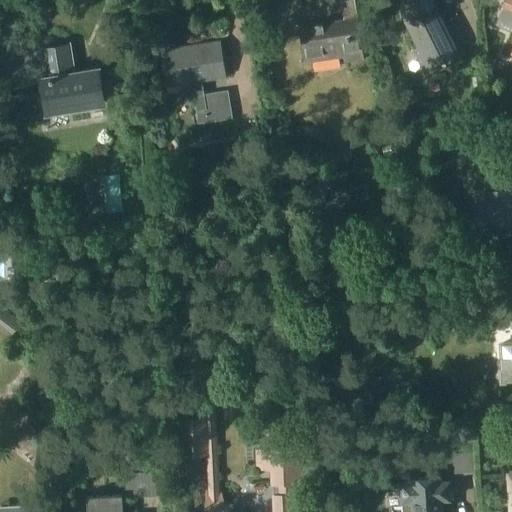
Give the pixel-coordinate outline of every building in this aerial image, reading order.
[(340,0),(344,19),(299,26),(304,63),(343,57),(344,62),(365,59),(359,17),(358,17),(355,0),(340,0)] [(402,0),(405,20),(421,51),(420,52),(428,68),(458,53),(436,10),(435,0),(402,0)] [(511,50),(511,52),(511,0),(505,0),(502,8),(511,13),(511,50)] [(183,97),(194,95),(195,95),(200,123),(233,117),(229,89),(204,93),(202,81),(226,77),(220,41),(160,50),(166,87),(181,84),(183,97)] [(47,76),(41,77),(47,111),(72,107),(73,111),(88,109),(87,105),(104,102),(99,68),(73,72),(69,44),(43,48),(47,76)] [(506,228),(506,225),(511,224),(511,189),(484,191),(484,204),(482,204),(483,229),(506,228)] [(284,260),(309,257),(306,228),(281,230),(284,260)] [(370,304),(370,285),(326,286),(327,333),(347,332),(347,313),(354,305),(370,304)] [(511,356),(502,357),(504,380),(511,379),(511,356)] [(216,403),(178,405),(181,456),(207,455),(209,490),(205,490),(206,511),(294,511),(294,510),(299,509),(298,483),(310,482),(308,447),(256,450),(257,472),(271,471),(272,485),(277,485),(277,494),(272,495),(272,511),(236,511),(234,504),(231,504),(231,503),(225,504),(222,489),(221,489),(216,403)] [(126,497),(165,495),(164,471),(125,473),(126,497)] [(442,511),(442,501),(451,501),(450,479),(442,480),(442,477),(409,479),(409,482),(399,482),(400,504),(402,504),(402,511),(442,511)] [(122,511),(122,494),(87,496),(87,511),(122,511)]
